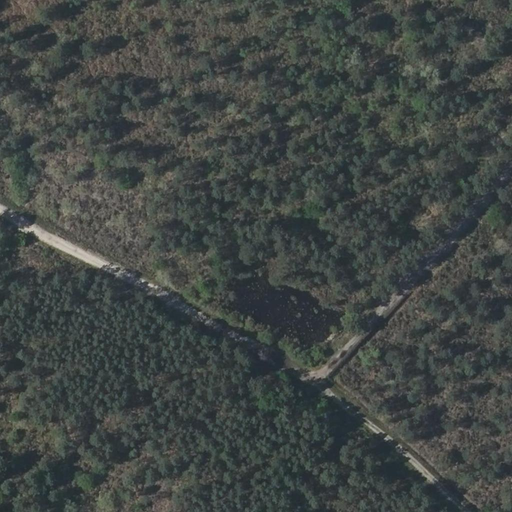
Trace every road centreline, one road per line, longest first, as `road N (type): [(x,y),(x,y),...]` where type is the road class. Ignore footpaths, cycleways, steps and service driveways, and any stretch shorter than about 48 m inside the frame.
road 1 (track): [(0,220),(335,404),(458,511)]
road 2 (track): [(511,194),(335,404)]
